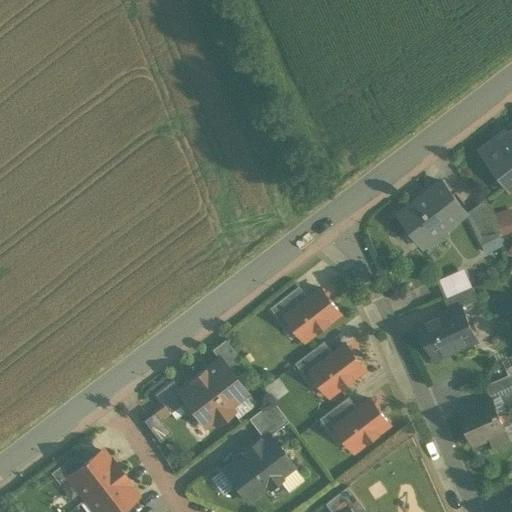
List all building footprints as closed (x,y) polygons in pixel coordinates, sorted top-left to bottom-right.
[(511,132),(501,141),(498,138),(481,151),(506,184),(511,179),(511,132)] [(442,181),(399,214),(423,245),(425,244),(421,240),(441,224),(444,229),(466,213),(442,181)] [(484,200),(470,210),(480,232),(476,234),(481,244),(500,235),(493,212),(484,200)] [(511,205),(500,208),(504,232),(511,230),(511,205)] [(299,286),(270,308),(280,321),(287,316),(286,315),(308,297),(299,286)] [(472,286),(443,299),(449,311),(464,305),(464,306),(479,299),(472,286)] [(308,297),(286,315),(287,316),(305,340),(340,313),(321,288),(308,297)] [(449,311),(421,323),(436,357),(457,348),(455,344),(473,336),(474,340),(476,340),(468,320),(469,320),(464,306),(464,305),(449,311)] [(239,358),(225,339),(211,350),(218,359),(219,359),(227,368),(239,358)] [(324,341),(295,363),(305,376),(311,371),(311,370),(333,353),(324,341)] [(333,353),(311,370),(311,371),(330,396),(365,369),(346,344),(333,353)] [(178,390),(177,391),(184,400),(180,404),(180,405),(190,417),(195,414),(204,426),(212,420),(216,424),(232,412),(229,407),(246,394),(227,368),(219,359),(218,359),(178,390)] [(511,372),(485,385),(490,395),(511,385),(511,372)] [(171,381),(154,394),(169,413),(180,405),(180,404),(184,400),(177,391),(178,390),(171,381)] [(349,397),(320,418),(330,432),(336,427),(335,425),(357,409),(349,397)] [(357,409),(335,425),(336,427),(355,451),(390,424),(370,399),(357,409)] [(492,399),(459,414),(473,444),(489,437),(493,436),(492,434),(504,428),(505,428),(492,399)] [(272,401),(248,419),(263,439),(268,435),(269,436),(288,422),(272,401)] [(504,428),(492,434),(493,436),(489,437),(494,448),(510,441),(504,428)] [(249,447),(244,451),(257,467),(260,465),(275,483),(282,477),(281,476),(292,467),(269,436),(268,435),(263,439),(252,447),(249,447)] [(82,465),(71,473),(72,474),(69,476),(86,498),(120,472),(112,461),(110,462),(101,450),(82,465)] [(239,457),(223,470),(233,482),(232,488),(238,495),(243,496),(247,501),(266,487),(267,489),(275,483),(260,465),(257,467),(244,451),(240,454),(239,457)] [(74,455),(50,473),(59,484),(69,476),(72,474),(71,473),(82,465),(74,455)] [(120,472),(86,498),(96,511),(115,511),(117,511),(136,497),(127,485),(129,483),(120,472)] [(348,487),(326,504),(332,511),(347,511),(350,510),(351,511),(362,511),(366,510),(348,487)] [(511,511),(511,498),(501,503),(505,511),(511,511)]
